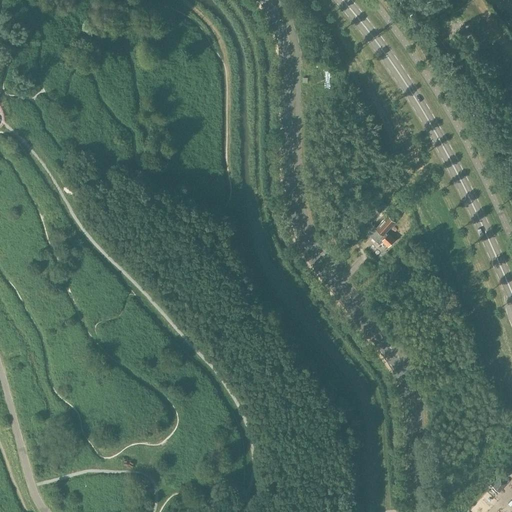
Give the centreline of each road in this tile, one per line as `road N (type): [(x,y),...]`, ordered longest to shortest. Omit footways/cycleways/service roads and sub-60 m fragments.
road 1 (unknown): [(407,511),(388,371),(319,283),(285,224),(273,45),(251,0)]
road 2 (unclassified): [(415,511),(402,376),(297,227),(284,48),(265,0)]
road 3 (track): [(228,200),(261,280),(348,400),(359,511)]
road 4 (primary): [(511,294),(444,148),(342,0)]
